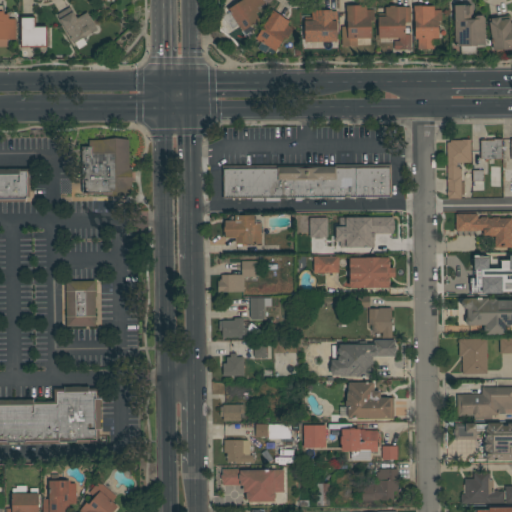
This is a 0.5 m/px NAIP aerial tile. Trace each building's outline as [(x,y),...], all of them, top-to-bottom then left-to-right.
[(263,0),(265,3),(257,8),(260,11),(257,13),(261,19),(242,31),(230,13),(231,12),(229,9),(241,0),(263,0)] [(0,5),(3,5),(3,11),(4,11),(4,14),(9,14),(9,19),(16,19),(16,40),(7,40),(7,48),(0,48),(0,5)] [(476,53),(476,55),(461,55),(460,54),(460,46),(454,46),(455,5),(472,5),(473,6),(473,14),(472,16),(470,15),(470,19),(474,19),(474,17),(476,16),(483,16),(485,19),(486,48),(476,48),(476,53)] [(342,47),(341,27),(347,27),(347,12),(346,12),(346,6),(367,6),(367,10),(374,10),(375,21),(371,21),(372,39),(357,38),(358,46),(342,47)] [(394,50),(394,41),(400,41),(400,38),(379,38),(378,13),(385,13),(385,7),(389,7),(389,6),(394,6),(394,7),(411,7),(411,22),(406,22),(406,34),(411,34),(411,50),(394,50)] [(418,50),(418,39),(415,39),(414,12),(413,12),(413,6),(421,6),(435,6),(435,10),(442,10),(442,21),(439,21),(439,38),(434,38),(434,49),(418,50)] [(57,15),(70,7),(73,11),(74,11),(78,18),(87,12),(97,30),(74,43),(57,15)] [(255,39),(270,15),(272,10),(290,22),(288,25),(294,29),(288,39),(285,37),(276,52),(255,39)] [(304,43),(304,21),(312,21),(312,10),(332,10),(332,11),(338,11),(338,27),(331,27),(332,42),(304,43)] [(20,16),(36,16),(36,26),(47,26),(48,48),(21,48),(20,16)] [(511,49),(503,51),(502,49),(494,50),(489,19),(509,16),(510,19),(511,24),(511,23),(511,49)] [(103,140),(115,138),(129,140),(129,168),(132,167),(132,186),(130,186),(130,195),(117,196),(102,195),(102,194),(83,194),(82,147),(89,147),(89,140),(103,140)] [(480,141),(493,140),(493,139),(502,139),(502,159),(480,159),(480,141)] [(447,198),(447,140),(461,140),(471,140),(471,163),(457,163),(457,167),(461,167),(461,198),(447,198)] [(391,197),(264,198),(264,201),(252,201),(252,198),(223,199),(222,166),(391,164),(391,197)] [(30,198),(27,198),(27,202),(0,202),(0,169),(30,169),(30,198)] [(472,182),(472,170),(484,170),(484,182),(472,182)] [(511,170),(511,182),(503,182),(503,170),(511,170)] [(478,214),(478,219),(481,219),(481,217),(488,217),(488,218),(492,218),(492,217),(500,217),(500,218),(511,218),(511,247),(495,247),(495,236),(489,236),(489,235),(483,235),(483,230),(478,230),(478,231),(456,231),(455,214),(478,214)] [(261,244),(247,244),(247,246),(243,246),(243,244),(236,244),(235,238),(225,238),(225,237),(224,237),(223,221),(232,221),(231,217),(235,217),(235,215),(238,215),(238,216),(254,215),(254,216),(256,216),(256,223),(261,223),(261,244)] [(326,218),(308,218),(309,238),(326,238),(326,218)] [(391,222),(391,231),(395,231),(395,234),(391,234),(391,242),(376,242),(376,222),(391,222)] [(313,256),(339,256),(339,274),(314,274),(313,256)] [(350,258),(389,258),(389,267),(394,267),(394,278),(389,278),(389,288),(351,288),(351,286),(349,283),(349,281),(350,279),(350,270),(349,267),(349,263),(350,261),(350,258)] [(494,291),(459,291),(458,259),(493,258),(494,291)] [(259,261),(259,277),(244,277),(244,287),(245,287),(245,289),(244,289),(244,292),(222,292),(222,291),(218,291),(218,281),(220,281),(220,279),(221,279),(221,275),(242,275),(242,261),(259,261)] [(511,294),(500,295),(499,278),(511,277),(511,294)] [(96,326),(67,327),(66,281),(95,281),(96,326)] [(369,297),(369,302),(370,302),(370,307),(358,308),(358,297),(369,297)] [(264,298),(271,298),(271,306),(264,306),(264,319),(250,319),(250,298),(264,298)] [(497,301),(511,300),(511,327),(507,327),(507,335),(486,335),(486,333),(484,332),(484,327),(486,325),(468,325),(465,324),(465,319),(467,317),(467,309),(464,309),(461,306),(461,302),(465,299),(468,299),(468,298),(497,298),(497,301)] [(323,299),(345,300),(345,311),(323,311),(323,299)] [(379,309),(379,308),(392,308),(392,326),(394,326),(394,331),(392,331),(392,338),(382,338),(382,333),(373,333),(373,332),(372,332),(372,325),(369,325),(369,309),(379,309)] [(234,318),(243,318),(244,328),(248,327),(248,331),(249,331),(249,335),(248,335),(248,338),(239,339),(239,337),(222,337),(222,330),(219,330),(219,322),(222,321),(234,321),(234,318)] [(511,338),(511,354),(500,354),(500,338),(511,338)] [(487,374),(462,374),(462,356),(459,356),(459,339),(487,339),(487,374)] [(395,340),(395,345),(396,346),(396,351),(395,352),(395,356),(373,357),(373,365),(370,365),(370,366),(372,368),(372,372),(371,374),(371,377),(357,377),(348,377),(341,377),(341,375),(332,376),(332,374),(331,372),(331,367),(332,366),(332,360),(336,360),(335,345),(356,345),(356,343),(360,343),(360,342),(367,342),(367,343),(374,343),(374,340),(395,340)] [(266,345),(266,357),(254,358),(254,346),(266,345)] [(223,376),(223,363),(226,363),(226,357),(230,357),(230,354),(237,353),(237,357),(243,357),(244,376),(223,376)] [(394,418),(390,419),(369,419),(369,418),(348,418),(348,417),(340,417),(339,407),(348,407),(346,405),(346,401),(347,399),(347,391),(349,391),(349,383),(374,382),(374,391),(380,391),(381,398),(394,398),(394,418)] [(0,400),(34,400),(34,401),(54,401),(54,389),(64,389),(64,387),(89,386),(89,389),(99,389),(99,398),(101,398),(101,430),(99,430),(99,443),(76,443),(76,442),(60,442),(60,444),(25,444),(25,442),(8,443),(8,445),(0,445),(0,400)] [(511,387),(511,414),(480,414),(480,416),(475,416),(457,416),(457,394),(482,394),(482,387),(511,387)] [(224,421),(223,416),(220,416),(220,407),(223,407),(223,405),(244,405),(244,413),(241,413),(241,421),(224,421)] [(511,460),(487,460),(487,456),(486,456),(485,455),(485,453),(485,452),(486,451),(486,450),(484,451),(484,439),(486,439),(484,435),(484,433),(486,432),(486,430),(476,430),(476,440),(454,440),(454,423),(466,423),(466,424),(502,424),(502,426),(508,426),(508,424),(511,423),(511,460)] [(268,437),(255,437),(255,424),(290,424),(290,439),(268,439),(268,437)] [(326,425),(326,448),(303,448),(303,425),(326,425)] [(351,452),(341,452),(341,445),(340,444),(340,437),(342,436),(342,429),(348,429),(350,428),(354,428),(355,429),(364,429),(364,430),(377,431),(377,451),(370,451),(370,460),(351,460),(351,452)] [(243,440),(243,441),(248,441),(250,442),(250,455),(251,455),(253,457),(253,463),(242,463),(242,462),(227,462),(227,453),(224,453),(224,440),(243,440)] [(397,459),(382,460),(382,446),(397,446),(397,459)] [(250,471),(273,470),(283,470),(284,492),(275,492),(275,493),(276,494),(276,498),(275,499),(275,502),(248,502),(248,500),(246,498),(246,494),(248,492),(243,493),(243,486),(240,486),(240,485),(223,486),(223,481),(221,480),(221,476),(222,474),(222,470),(250,469),(250,471)] [(398,469),(398,481),(397,481),(397,492),(394,492),(394,501),(362,501),(362,488),(374,488),(374,483),(377,483),(377,472),(379,472),(379,469),(398,469)] [(474,479),(474,473),(490,473),(490,480),(493,480),(493,481),(494,481),(494,491),(498,490),(498,491),(503,491),(503,503),(491,503),(462,504),(462,501),(460,501),(460,497),(461,497),(461,494),(465,494),(465,493),(463,493),(463,485),(465,485),(465,479),(474,479)] [(77,504),(69,504),(69,508),(65,509),(65,511),(43,511),(43,499),(49,498),(49,487),(45,487),(44,475),(58,474),(58,481),(70,481),(70,484),(76,483),(77,504)] [(116,496),(112,501),(118,507),(113,511),(80,511),(79,511),(87,503),(89,505),(97,495),(91,490),(99,481),(116,496)] [(329,483),(330,506),(316,506),(316,484),(329,483)] [(12,508),(12,494),(13,494),(13,488),(17,488),(17,486),(27,486),(26,493),(31,493),(31,488),(38,488),(38,494),(39,494),(38,511),(6,511),(6,508),(12,508)]
